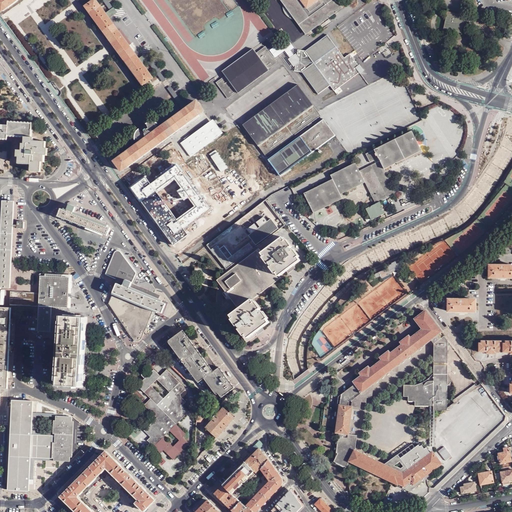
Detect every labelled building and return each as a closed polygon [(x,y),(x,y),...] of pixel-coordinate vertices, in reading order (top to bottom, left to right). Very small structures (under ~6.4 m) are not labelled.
[(0,0),(0,9),(1,11),(6,7),(7,7),(16,0),(0,0)] [(108,18),(105,13),(97,3),(96,3),(93,0),(92,0),(84,6),(87,10),(86,11),(137,81),(138,81),(141,85),(151,77),(148,74),(149,73),(142,63),(138,58),(108,18)] [(106,0),(101,0),(108,10),(112,7),(106,0)] [(141,0),(144,2),(144,3),(148,9),(147,12),(151,12),(158,22),(160,23),(163,20),(164,12),(167,10),(161,9),(161,2),(169,3),(167,0),(141,0)] [(326,4),(322,0),(279,0),(298,25),(326,4)] [(343,7),(337,0),(322,0),(326,4),(298,25),(306,35),(343,7)] [(112,7),(108,10),(105,13),(108,18),(117,12),(113,7),(112,7)] [(462,16),(446,12),(441,30),(459,34),(462,16)] [(296,64),(296,65),(295,70),(302,72),(318,93),(330,84),(334,90),(360,72),(357,68),(359,66),(359,65),(350,53),(345,57),(328,34),(306,51),(298,49),(297,54),(297,56),(299,58),(298,62),(296,64)] [(285,50),(290,58),(294,55),(291,50),(294,48),(289,40),(279,47),(277,44),(270,49),(275,57),(285,50)] [(217,59),(200,58),(200,51),(194,50),(195,44),(182,50),(183,46),(182,47),(177,47),(181,53),(182,52),(189,53),(188,57),(185,56),(191,68),(201,68),(201,63),(204,67),(210,64),(212,69),(204,68),(208,75),(203,78),(205,78),(232,62),(230,59),(223,59),(223,55),(218,54),(217,59)] [(269,70),(267,68),(276,61),(265,46),(256,52),(253,48),(221,71),(224,75),(237,92),(237,93),(269,70)] [(390,68),(404,62),(400,50),(391,53),(388,47),(383,49),(390,68)] [(138,58),(142,63),(145,60),(149,58),(149,57),(146,52),(138,58)] [(294,66),(296,65),(296,64),(298,62),(299,58),(297,56),(297,54),(296,53),(294,55),(290,58),(289,59),(294,66)] [(149,58),(145,60),(180,108),(181,108),(183,106),(183,107),(184,106),(149,58)] [(369,68),(363,72),(370,83),(379,78),(378,77),(382,75),(381,72),(377,74),(369,60),(365,62),(369,68)] [(237,92),(224,75),(215,82),(228,99),(237,92)] [(339,135),(347,154),(388,136),(386,133),(382,132),(385,129),(383,125),(380,122),(395,115),(395,114),(391,111),(390,107),(383,110),(384,104),(387,101),(388,94),(382,88),(381,86),(386,81),(377,85),(376,89),(371,92),(369,89),(364,88),(348,96),(346,107),(341,109),(347,110),(351,120),(353,122),(344,126),(344,130),(339,135)] [(265,156),(321,115),(298,84),(242,125),(265,156)] [(184,108),(182,109),(156,129),(155,127),(156,122),(154,121),(150,121),(147,122),(145,123),(147,127),(145,129),(144,128),(142,130),(143,130),(141,132),(138,129),(135,131),(134,133),(134,135),(134,138),(134,140),(139,139),(140,140),(119,157),(113,161),(121,171),(126,167),(126,168),(190,120),(197,115),(197,114),(202,110),(195,101),(190,104),(189,104),(184,108)] [(98,132),(103,142),(129,129),(125,122),(131,119),(129,116),(98,132)] [(190,156),(224,133),(214,118),(181,141),(190,156)] [(335,135),(323,119),(267,160),(279,176),(335,135)] [(0,138),(6,139),(6,135),(23,136),(23,144),(21,144),(20,151),(16,151),(16,156),(19,156),(18,163),(31,163),(30,170),(38,170),(39,161),(42,162),(42,155),(47,155),(48,148),(44,148),(44,141),(30,140),(30,138),(29,138),(30,124),(7,123),(7,126),(0,125),(0,138)] [(360,170),(365,182),(376,203),(366,209),(372,219),(385,212),(383,207),(380,201),(397,193),(385,168),(422,150),(412,130),(405,134),(366,153),(371,162),(375,160),(376,162),(360,170)] [(365,182),(360,170),(359,168),(362,167),(360,161),(356,162),(331,174),(333,178),(304,193),(314,213),(343,198),(341,194),(365,182)] [(154,178),(156,179),(150,183),(146,177),(147,176),(146,175),(129,188),(172,246),(188,235),(183,229),(210,208),(175,162),(154,178)] [(0,287),(7,288),(10,226),(10,224),(12,201),(2,201),(0,234),(0,287)] [(60,208),(57,216),(107,235),(110,227),(107,226),(107,225),(73,211),(75,206),(68,204),(66,210),(60,208)] [(249,236),(257,246),(279,228),(271,218),(267,221),(263,217),(257,222),(260,227),(258,229),(254,224),(248,229),(251,234),(249,236)] [(281,238),(260,254),(278,276),(285,270),(287,273),(294,268),(292,265),(298,260),(281,238)] [(420,281),(457,256),(446,241),(409,266),(420,281)] [(211,250),(226,269),(253,249),(253,248),(249,243),(232,256),(224,246),(220,249),(217,245),(211,250)] [(279,278),(278,276),(260,254),(257,249),(244,259),(215,280),(224,291),(221,293),(226,299),(228,298),(237,310),(251,299),(279,278)] [(109,274),(126,282),(127,279),(133,281),(137,272),(121,251),(119,250),(118,250),(116,250),(114,252),(112,256),(107,270),(108,271),(109,273),(109,274)] [(395,262),(391,263),(391,264),(387,266),(388,268),(375,274),(369,279),(371,281),(375,278),(380,275),(381,278),(390,273),(396,269),(398,272),(405,267),(403,264),(405,263),(403,260),(396,263),(395,262)] [(511,276),(511,265),(489,265),(489,277),(502,277),(511,276)] [(39,292),(38,307),(37,331),(49,331),(50,306),(66,307),(68,275),(40,273),(39,292)] [(118,280),(117,281),(124,284),(126,282),(109,274),(109,275),(118,280)] [(113,291),(154,309),(158,311),(158,312),(163,315),(169,302),(163,300),(162,302),(158,300),(130,288),(132,283),(133,281),(127,279),(126,282),(124,284),(117,281),(113,291)] [(405,294),(401,284),(387,282),(373,287),(387,289),(386,292),(379,291),(369,295),(375,293),(378,293),(381,292),(383,298),(386,298),(386,302),(380,304),(380,306),(385,307),(393,304),(394,297),(402,294),(405,294)] [(130,288),(158,300),(161,295),(132,283),(130,288)] [(12,305),(30,306),(31,292),(13,291),(12,305)] [(141,337),(154,309),(113,291),(108,303),(131,337),(133,339),(134,340),(135,340),(137,341),(138,340),(139,340),(140,339),(141,337)] [(30,306),(38,307),(39,292),(31,292),(30,306)] [(254,302),(251,299),(237,310),(230,315),(247,338),(262,327),(268,322),(254,302)] [(475,312),(475,300),(448,300),(448,311),(458,311),(475,312)] [(0,387),(6,388),(6,377),(7,377),(8,374),(8,371),(7,371),(7,350),(9,350),(9,348),(9,345),(7,345),(8,323),(10,323),(10,320),(10,318),(9,318),(9,308),(0,307),(0,387)] [(364,320),(367,320),(367,321),(371,321),(371,312),(344,311),(344,316),(352,316),(352,317),(348,317),(348,325),(353,326),(353,330),(359,330),(359,325),(364,325),(364,320)] [(432,339),(438,334),(441,331),(425,311),(414,319),(422,329),(410,338),(408,336),(400,342),(399,341),(393,345),(396,349),(390,354),(388,351),(380,357),(379,356),(372,361),(374,365),(370,369),(368,366),(360,372),(361,375),(353,381),(355,383),(360,391),(361,392),(373,383),(389,371),(398,364),(432,339)] [(86,316),(60,315),(60,325),(58,325),(58,334),(59,334),(59,337),(56,337),(56,341),(55,359),(54,363),(57,363),(56,385),(82,387),(83,359),(87,359),(87,352),(88,345),(84,345),(85,335),(87,335),(87,326),(86,326),(86,316)] [(170,344),(185,333),(182,330),(167,341),(170,344)] [(187,336),(185,333),(170,344),(197,382),(204,377),(216,394),(218,392),(221,396),(234,387),(231,384),(229,385),(227,381),(229,380),(219,366),(212,370),(209,366),(207,364),(212,361),(207,354),(202,357),(194,345),(192,342),(196,339),(191,333),(187,336)] [(447,339),(444,335),(440,338),(438,334),(432,339),(433,341),(433,373),(425,380),(421,383),(417,384),(414,385),(403,384),(403,396),(408,396),(407,400),(414,400),(414,405),(433,405),(433,410),(446,410),(447,370),(447,339)] [(511,340),(481,341),(481,343),(478,343),(478,352),(486,353),(486,354),(491,354),(496,354),(496,352),(510,352),(510,354),(511,354),(511,340)] [(327,351),(333,347),(329,341),(323,345),(327,351)] [(397,372),(398,364),(389,371),(397,372)] [(163,424),(151,437),(148,440),(161,452),(164,450),(173,458),(188,443),(183,437),(186,433),(176,424),(189,411),(182,405),(185,401),(181,397),(181,396),(180,394),(185,389),(166,369),(160,375),(154,369),(138,386),(150,398),(163,411),(157,417),(163,424)] [(361,375),(360,372),(351,379),(353,381),(361,375)] [(467,387),(473,382),(466,374),(460,378),(467,387)] [(360,391),(355,383),(340,394),(339,405),(348,406),(348,400),(360,391)] [(371,398),(373,383),(361,392),(360,391),(348,400),(348,406),(352,407),(359,409),(360,409),(361,402),(365,402),(366,398),(371,398)] [(471,386),(455,397),(457,400),(473,388),(471,386)] [(302,399),(308,393),(303,388),(297,394),(302,399)] [(219,403),(200,392),(198,395),(197,421),(203,422),(204,399),(209,402),(209,405),(215,408),(219,403)] [(163,411),(150,398),(144,405),(157,417),(163,411)] [(7,490),(29,490),(30,457),(54,458),(53,461),(69,461),(71,417),(71,416),(70,416),(55,416),(54,435),(31,434),(32,400),(11,400),(11,412),(10,425),(7,490)] [(335,432),(338,432),(348,434),(350,419),(352,407),(348,406),(339,405),(335,432)] [(205,427),(216,437),(234,417),(222,407),(205,427)] [(352,407),(350,419),(358,420),(359,409),(352,407)] [(144,430),(151,437),(163,424),(157,417),(144,430)] [(345,467),(349,461),(354,450),(356,435),(348,434),(338,432),(335,452),(337,453),(333,461),(345,467)] [(354,450),(349,461),(374,473),(397,484),(398,483),(403,486),(402,488),(409,491),(427,478),(426,475),(441,464),(432,451),(430,453),(426,447),(424,448),(421,445),(419,446),(418,444),(414,447),(412,443),(397,454),(408,469),(402,473),(383,464),(354,450)] [(249,451),(253,454),(259,448),(255,445),(249,451)] [(511,451),(511,449),(511,447),(504,448),(504,452),(498,453),(498,456),(497,456),(498,463),(500,463),(500,464),(511,462),(509,452),(511,451)] [(259,448),(253,454),(246,462),(257,474),(260,469),(261,469),(268,461),(259,448)] [(135,502),(143,510),(154,499),(105,451),(91,466),(88,463),(73,478),(76,481),(61,496),(76,511),(92,511),(76,496),(105,467),(138,499),(135,502)] [(408,469),(397,454),(383,464),(402,473),(408,469)] [(282,479),(268,461),(261,469),(270,481),(246,505),(248,507),(252,511),(256,511),(282,486),(282,479)] [(257,474),(246,462),(245,463),(241,466),(223,485),(234,495),(234,496),(238,493),(237,493),(257,475),(257,474)] [(511,469),(500,472),(503,485),(510,483),(509,482),(511,481),(511,469)] [(482,494),(487,493),(486,491),(483,491),(483,487),(494,485),(492,471),(488,472),(487,470),(480,471),(481,473),(478,473),(482,494)] [(261,478),(258,475),(248,484),(250,487),(261,478)] [(476,491),(475,482),(465,484),(465,487),(461,487),(460,489),(460,492),(459,493),(459,494),(476,491)] [(304,483),(299,486),(306,495),(310,491),(304,483)] [(234,495),(223,485),(214,494),(226,504),(234,495)] [(242,489),(238,493),(234,496),(238,499),(245,492),(242,489)] [(276,506),(272,511),(273,511),(298,511),(303,507),(290,491),(276,506)] [(234,495),(226,504),(232,510),(240,501),(238,499),(234,496),(234,495)] [(205,497),(192,509),(195,511),(218,511),(219,511),(205,497)] [(334,511),(320,499),(315,504),(322,511),(334,511)] [(232,510),(233,511),(243,511),(247,507),(240,501),(232,510)]
